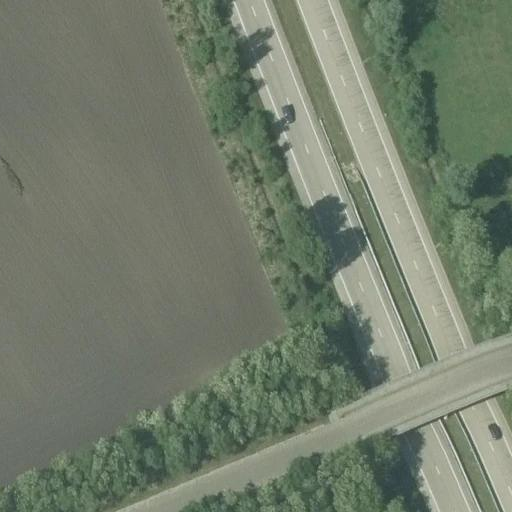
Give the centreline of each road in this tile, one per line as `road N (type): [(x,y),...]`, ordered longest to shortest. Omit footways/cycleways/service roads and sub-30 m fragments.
road 1 (trunk): [(247,0),(454,511)]
road 2 (trunk): [(511,497),(310,0)]
road 3 (unclassified): [(164,511),(511,367)]
